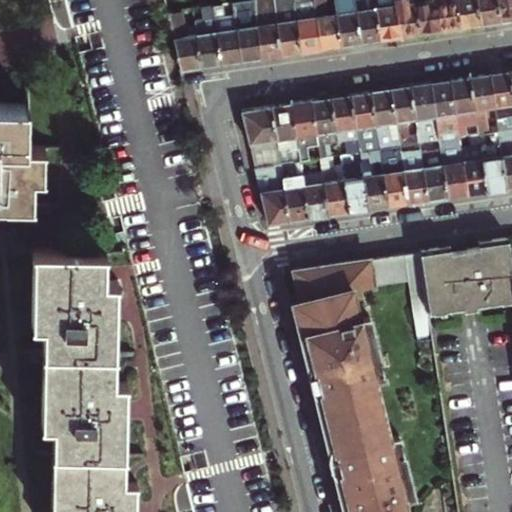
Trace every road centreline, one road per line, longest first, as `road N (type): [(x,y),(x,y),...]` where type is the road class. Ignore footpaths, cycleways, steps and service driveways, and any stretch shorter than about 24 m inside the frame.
road 1 (residential): [(250,253),(210,85),(511,40)]
road 2 (residential): [(313,511),(250,253)]
road 3 (residential): [(511,213),(250,253)]
